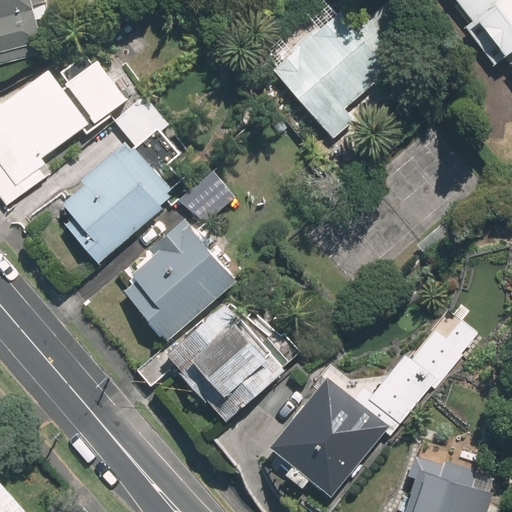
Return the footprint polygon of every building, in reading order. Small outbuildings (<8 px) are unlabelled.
[(0,0),(0,59),(51,46),(49,37),(50,37),(45,14),(56,11),(53,0),(0,0)] [(390,78),(392,60),(385,51),(397,42),(363,0),(359,0),(330,24),(327,20),(277,60),(338,138),(363,119),(353,107),(390,78)] [(511,0),(464,0),(477,18),(468,25),(498,68),(511,57),(511,0)] [(116,63),(111,55),(76,76),(102,119),(144,94),(123,59),(116,63)] [(41,165),(88,132),(80,120),(94,109),(74,81),(58,92),(48,78),(1,113),(0,111),(0,172),(15,193),(45,171),(41,165)] [(122,121),(140,145),(170,123),(151,98),(122,121)] [(103,269),(168,215),(165,211),(175,202),(172,198),(176,195),(137,150),(122,162),(118,158),(86,186),(91,191),(68,211),(70,214),(62,221),(103,269)] [(490,210),(473,193),(421,245),(438,262),(490,210)] [(242,286),(188,224),(154,254),(160,261),(136,281),(141,286),(128,297),(172,347),(242,286)] [(231,310),(172,361),(185,375),(182,378),(208,406),(211,404),(229,425),(290,372),(247,323),(245,326),(231,310)] [(397,429),(334,380),(277,452),(339,501),(397,429)] [(491,511),(500,489),(426,463),(408,511),(491,511)] [(0,511),(26,511),(0,481),(0,511)]
